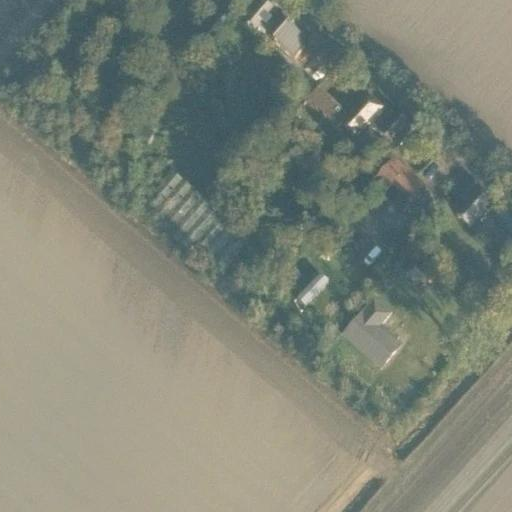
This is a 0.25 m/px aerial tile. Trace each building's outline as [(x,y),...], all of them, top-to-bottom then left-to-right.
[(260,31),(264,34),(282,14),(266,0),(257,0),(243,17),(247,20),(242,26),(255,37),(260,31)] [(205,31),(217,41),(229,26),(218,16),(205,31)] [(316,111),(327,99),(319,91),(308,103),(316,111)] [(341,125),(356,139),(369,125),(397,151),(414,131),(392,112),(387,117),(381,112),(382,110),(366,95),(352,111),(353,112),(341,125)] [(317,150),(326,141),(316,132),(308,141),(317,150)] [(395,162),(372,188),(403,216),(426,190),(395,162)] [(141,212),(218,279),(250,243),(173,175),(141,212)] [(485,212),(488,215),(497,205),(476,185),(463,199),(468,204),(456,217),(470,229),(485,212)] [(414,245),(438,222),(424,208),(400,231),(414,245)] [(497,223),(511,236),(511,209),(511,208),(497,223)] [(421,281),(423,272),(416,267),(408,269),(407,278),(412,283),(421,281)] [(396,358),(367,331),(339,363),(369,389),(396,358)]
